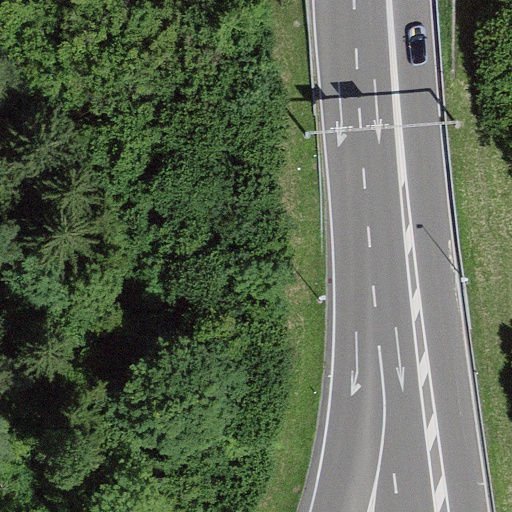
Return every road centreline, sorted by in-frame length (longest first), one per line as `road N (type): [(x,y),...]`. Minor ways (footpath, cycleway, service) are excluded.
road 1 (trunk): [(472,511),(397,111)]
road 2 (motorway): [(383,248),(360,422),(337,511)]
road 3 (trunk): [(383,248),(405,425),(402,511)]
road 4 (trunk): [(397,111),(383,248)]
